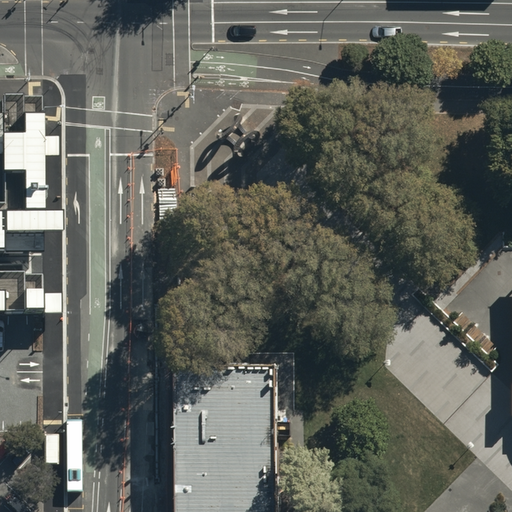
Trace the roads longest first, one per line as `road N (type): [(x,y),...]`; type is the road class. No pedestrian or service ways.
road 1 (secondary): [(111,511),(110,119),(121,22)]
road 2 (secondary): [(511,22),(121,22)]
road 3 (secondary): [(121,22),(0,23)]
